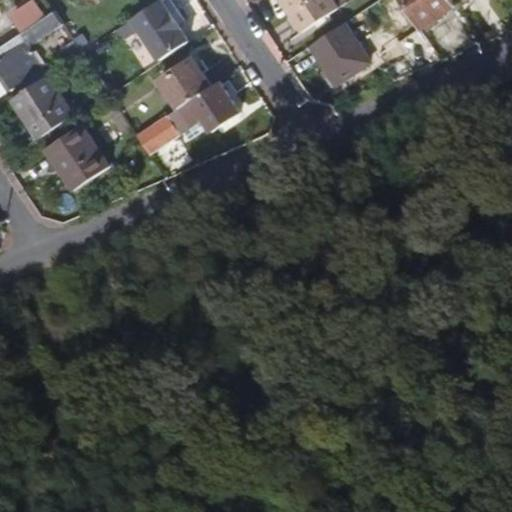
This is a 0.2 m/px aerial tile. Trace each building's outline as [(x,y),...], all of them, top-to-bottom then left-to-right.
[(281,0),(304,35),(340,11),(332,0),(281,0)] [(458,7),(452,0),(402,0),(423,31),(458,7)] [(24,36),(49,19),(37,2),(12,18),(24,36)] [(191,43),(164,2),(132,23),(142,38),(146,36),(163,62),(191,43)] [(0,98),(47,69),(34,47),(64,26),(56,14),(49,19),(24,36),(0,51),(0,65),(6,75),(0,78),(0,98)] [(374,64),(348,25),(315,47),(340,86),(374,64)] [(75,43),(54,57),(62,69),(84,55),(75,43)] [(217,91),(198,63),(167,83),(186,112),(217,91)] [(77,116),(51,76),(15,100),(41,139),(77,116)] [(215,136),(245,116),(225,85),(217,91),(186,112),(157,131),(142,142),(152,158),(187,136),(207,123),(212,131),(215,136)] [(122,113),(114,119),(125,136),(134,130),(122,113)] [(193,144),(212,131),(207,123),(187,136),(193,144)] [(152,124),(137,134),(142,142),(157,131),(152,124)] [(115,177),(83,128),(48,151),(71,185),(76,182),(86,197),(115,177)]
